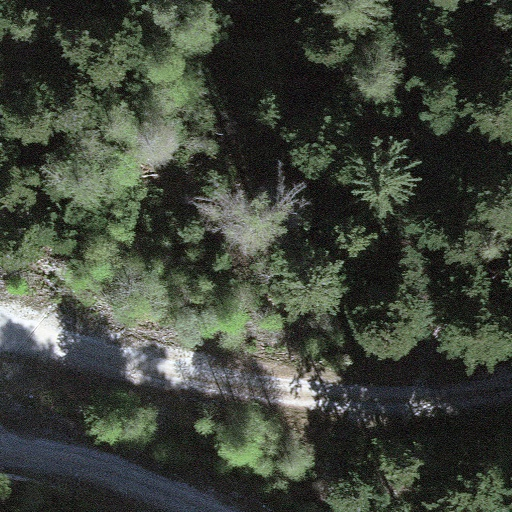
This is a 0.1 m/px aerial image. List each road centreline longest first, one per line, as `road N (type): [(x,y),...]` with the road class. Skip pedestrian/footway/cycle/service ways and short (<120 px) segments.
road 1 (track): [(0,325),(378,398),(511,382)]
road 2 (track): [(207,511),(147,481),(0,446)]
